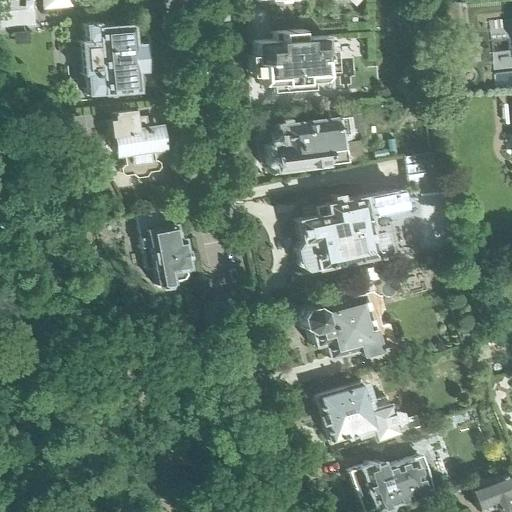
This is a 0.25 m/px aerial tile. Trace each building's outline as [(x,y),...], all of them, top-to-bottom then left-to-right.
[(76,6),(75,0),(40,0),(41,9),(76,6)] [(467,24),(465,1),(440,2),(441,25),(467,24)] [(138,69),(136,43),(128,44),(126,24),(93,27),(93,22),(78,24),(80,39),(74,40),(77,75),(80,75),(82,95),(132,90),(130,70),(138,69)] [(321,80),(319,60),(324,59),(323,36),(302,38),(302,30),(270,32),(270,40),(250,42),(252,64),(257,64),(258,85),(269,84),(269,87),(270,92),(311,89),(310,81),(321,80)] [(151,160),(149,147),(155,146),(153,127),(152,127),(151,118),(156,117),(154,106),(63,117),(65,130),(101,126),(102,130),(112,129),(115,152),(121,151),(122,164),(121,164),(118,168),(118,172),(122,175),(130,174),(134,178),(143,176),(147,172),(155,171),(158,167),(157,162),(153,160),(151,160)] [(360,158),(357,140),(351,141),(348,117),(330,119),(278,126),(270,127),(273,148),(276,169),(296,167),(296,168),(319,164),(319,163),(339,160),(360,158)] [(387,158),(384,147),(369,150),(371,161),(387,158)] [(433,181),(429,156),(428,152),(401,156),(406,186),(433,181)] [(366,234),(365,227),(368,226),(366,215),(376,214),(376,212),(399,208),(402,206),(399,190),(395,189),(337,200),(336,194),(328,196),(329,202),(322,204),(322,203),(320,203),(320,204),(311,206),(313,216),(292,220),(297,242),(292,249),(295,265),(302,270),(312,267),(312,268),(371,257),(370,255),(381,253),(384,249),(381,235),(376,232),(366,234)] [(184,265),(179,240),(179,238),(177,238),(177,239),(173,239),(170,226),(171,225),(171,224),(170,224),(167,210),(167,208),(134,214),(144,269),(149,268),(153,284),(156,287),(165,285),(168,282),(167,280),(167,278),(168,278),(172,280),(181,279),(184,275),(182,268),(184,267),(184,265)] [(370,327),(367,319),(375,309),(372,297),(371,295),(364,290),(360,292),(308,305),(298,308),(294,315),(297,327),(304,331),(305,330),(308,345),(318,342),(322,356),(351,348),(352,352),(359,350),(385,343),(379,324),(370,327)] [(193,343),(195,336),(190,331),(184,333),(181,339),(186,345),(193,343)] [(397,419),(395,411),(390,412),(387,402),(383,404),(365,409),(363,400),(356,402),(351,384),(312,396),(326,440),(340,436),(340,438),(343,437),(342,435),(359,430),(368,427),(372,440),(407,428),(403,417),(397,419)] [(429,487),(417,453),(383,465),(381,460),(376,462),(376,460),(368,463),(368,462),(344,470),(359,511),(360,511),(372,508),(377,510),(385,508),(387,502),(429,487)] [(511,511),(511,491),(511,489),(511,488),(511,475),(511,476),(511,475),(511,481),(509,483),(505,473),(466,486),(475,511),(476,511),(479,511),(480,511),(511,511)]
